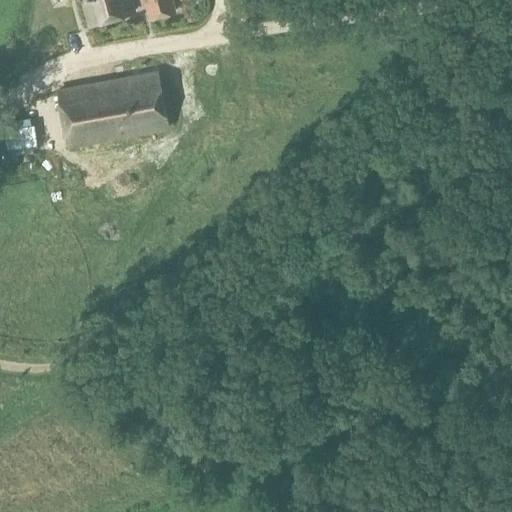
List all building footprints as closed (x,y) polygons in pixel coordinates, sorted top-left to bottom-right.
[(57,0),(0,0),(0,42),(64,27),(57,0)] [(83,0),(91,25),(134,13),(130,0),(83,0)] [(175,13),(172,0),(144,0),(150,20),(175,13)] [(71,146),(167,128),(157,73),(61,91),(71,146)] [(201,97),(235,99),(236,81),(202,79),(201,97)]
